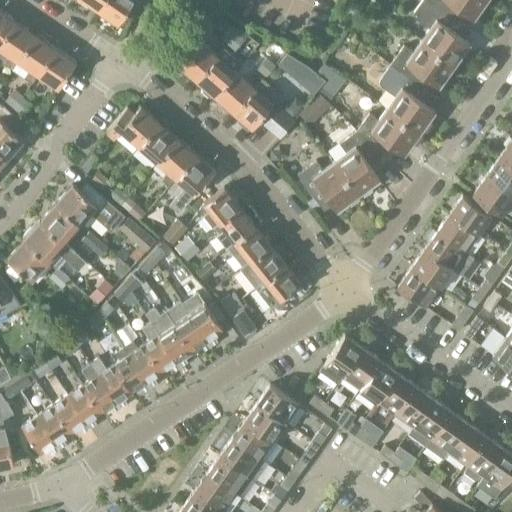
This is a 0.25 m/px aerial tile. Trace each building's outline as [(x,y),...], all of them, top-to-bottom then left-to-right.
[(85,0),(98,9),(103,0),(85,0)] [(133,0),(103,0),(98,9),(118,22),(133,0)] [(466,26),(429,0),(421,0),(413,12),(414,17),(429,28),(421,40),(456,65),(464,54),(462,52),(469,42),(459,35),(466,26)] [(429,0),(466,26),(466,25),(457,19),(463,10),(473,17),(480,7),(483,9),(488,0),(429,0)] [(0,44),(16,20),(0,9),(0,44)] [(12,70),(18,60),(36,34),(16,20),(0,44),(0,47),(9,54),(3,64),(12,70)] [(228,43),(238,32),(230,25),(225,31),(224,31),(220,36),(228,43)] [(246,39),(238,32),(228,43),(236,50),(246,39)] [(38,74),(56,47),(36,34),(18,60),(38,74)] [(177,63),(196,79),(218,55),(199,38),(177,63)] [(403,45),(389,65),(431,93),(422,87),(428,77),(439,84),(445,75),(448,77),(456,65),(421,40),(412,51),(403,45)] [(77,61),(56,47),(38,74),(59,88),(77,61)] [(215,95),(236,71),(225,61),(232,52),(225,47),(218,55),(196,79),(215,95)] [(276,65),(267,57),(257,69),(267,77),(276,65)] [(394,96),(386,107),(421,133),(430,121),(427,119),(434,110),(424,103),(431,93),(389,65),(380,78),(379,80),(379,81),(379,82),(379,83),(380,85),(381,86),(394,96)] [(215,95),(233,111),(254,87),(236,71),(215,95)] [(262,78),(254,87),(233,111),(252,127),(281,95),(262,78)] [(13,106),(22,95),(15,89),(6,99),(13,106)] [(30,102),(22,95),(13,106),(20,113),(30,102)] [(120,130),(139,146),(160,122),(141,105),(134,112),(127,106),(106,131),(113,138),(120,130)] [(272,130),(285,114),(276,106),(263,122),(272,130)] [(413,144),(421,133),(386,107),(378,119),(369,113),(355,131),(384,159),(394,145),(404,152),(410,142),(413,144)] [(294,121),(285,114),(272,130),(280,137),(294,121)] [(0,119),(0,151),(7,158),(23,140),(0,119)] [(178,137),(160,122),(139,146),(157,162),(178,137)] [(346,152),(334,160),(360,195),(371,187),(369,184),(379,177),(372,168),(384,159),(355,131),(339,143),(346,152)] [(169,186),(176,178),(197,153),(178,137),(157,162),(168,171),(161,179),(169,186)] [(511,137),(499,155),(511,163),(511,137)] [(179,212),(194,194),(216,170),(197,153),(176,178),(185,186),(170,204),(179,212)] [(511,163),(499,155),(487,172),(511,190),(511,163)] [(348,204),(360,195),(334,160),(323,169),(316,160),(297,173),(320,205),(330,198),(337,208),(347,201),(348,204)] [(103,188),(109,180),(98,170),(92,179),(103,188)] [(472,193),(501,214),(511,199),(511,190),(487,172),(472,193)] [(73,183),(58,201),(81,222),(89,213),(100,222),(112,232),(126,216),(107,200),(100,208),(96,204),(97,204),(73,183)] [(120,204),(121,203),(127,196),(116,186),(109,195),(120,204)] [(224,186),(205,202),(198,210),(212,227),(214,226),(214,227),(240,206),(224,186)] [(462,194),(449,212),(478,233),(491,215),(462,194)] [(65,240),(81,222),(58,201),(41,219),(65,240)] [(135,203),(129,210),(127,211),(138,220),(146,212),(135,203)] [(255,225),(240,206),(214,227),(219,233),(216,236),(226,248),(235,241),(255,225)] [(449,212),(437,230),(466,251),(478,233),(449,212)] [(118,227),(145,250),(155,239),(128,216),(118,227)] [(41,219),(25,238),(58,267),(65,259),(78,270),(85,261),(63,242),(65,240),(41,219)] [(158,237),(162,232),(165,228),(154,219),(147,227),(158,237)] [(163,234),(173,243),(187,227),(178,219),(163,234)] [(239,269),(270,244),(255,225),(235,241),(240,247),(232,253),(242,265),(239,268),(239,269)] [(437,230),(424,247),(453,268),(462,274),(474,257),(466,251),(437,230)] [(87,231),(80,239),(97,255),(104,247),(87,231)] [(180,253),(193,243),(187,235),(174,246),(180,253)] [(32,279),(47,261),(56,268),(49,277),(61,288),(69,278),(57,268),(58,267),(25,238),(7,258),(21,270),(19,271),(21,273),(23,271),(32,279)] [(199,250),(193,243),(180,253),(186,260),(199,250)] [(239,269),(254,288),(285,263),(270,244),(239,269)] [(158,246),(149,256),(156,263),(165,253),(158,246)] [(424,247),(412,265),(441,286),(453,268),(424,247)] [(504,251),(496,261),(503,266),(511,256),(504,251)] [(156,263),(149,256),(139,266),(147,273),(156,263)] [(203,280),(204,279),(215,269),(209,261),(196,272),(203,280)] [(301,283),(285,263),(254,288),(270,307),(301,283)] [(412,265),(397,286),(426,307),(441,286),(412,265)] [(132,273),(123,283),(130,290),(139,280),(132,273)] [(486,276),(478,286),(485,291),(492,281),(486,276)] [(102,291),(106,294),(113,286),(105,279),(102,282),(102,291)] [(114,293),(114,294),(121,300),(122,298),(127,305),(136,299),(130,290),(123,283),(114,293)] [(26,284),(19,289),(20,291),(26,299),(33,294),(26,284)] [(478,286),(471,297),(478,301),(485,291),(478,286)] [(494,290),(488,298),(495,303),(501,295),(494,290)] [(226,308),(240,299),(234,291),(220,300),(226,308)] [(184,303),(212,345),(218,341),(214,335),(223,328),(199,293),(184,303)] [(488,298),(482,306),(489,311),(495,303),(488,298)] [(166,310),(174,322),(193,349),(201,343),(205,349),(212,345),(184,303),(181,299),(166,310)] [(240,299),(226,308),(231,316),(245,307),(240,299)] [(97,311),(105,317),(114,308),(107,301),(97,311)] [(465,304),(451,324),(459,330),(473,309),(465,304)] [(183,355),(193,349),(174,322),(168,327),(155,307),(145,313),(150,320),(151,320),(181,365),(187,361),(183,355)] [(15,327),(7,311),(0,314),(0,324),(4,333),(15,327)] [(105,317),(97,311),(88,320),(96,327),(105,317)] [(149,339),(143,343),(161,370),(171,363),(175,370),(181,365),(151,320),(150,320),(141,327),(149,339)] [(469,325),(463,333),(470,338),(476,330),(469,325)] [(72,338),(79,345),(89,335),(81,328),(72,338)] [(363,347),(345,334),(344,334),(324,363),(321,361),(316,368),(337,383),(342,376),(363,347)] [(511,340),(505,335),(492,354),(511,367),(511,340)] [(79,345),(72,338),(62,348),(70,355),(79,345)] [(143,343),(137,347),(132,340),(123,346),(128,353),(150,386),(157,382),(153,375),(161,370),(143,343)] [(342,376),(360,388),(380,359),(363,347),(342,376)] [(45,360),(51,369),(63,362),(57,353),(45,360)] [(128,353),(113,363),(131,390),(141,384),(145,390),(150,386),(128,353)] [(123,396),(131,390),(113,363),(106,368),(98,356),(91,361),(121,406),(127,402),(123,396)] [(360,388),(377,401),(398,372),(380,359),(360,388)] [(34,368),(34,369),(40,377),(51,369),(45,360),(34,368)] [(114,411),(121,406),(91,361),(81,368),(89,379),(83,383),(101,410),(110,405),(114,411)] [(0,367),(0,382),(10,377),(4,366),(0,367)] [(377,401),(395,413),(415,384),(398,372),(377,401)] [(27,374),(13,382),(19,390),(32,382),(27,374)] [(19,390),(13,382),(0,390),(6,398),(19,390)] [(83,383),(67,394),(90,427),(97,423),(92,416),(101,410),(83,383)] [(270,383),(258,400),(287,421),(299,403),(270,383)] [(395,413),(413,426),(433,397),(415,384),(395,413)] [(5,398),(0,390),(0,466),(14,464),(8,437),(3,418),(13,412),(5,398)] [(319,408),(324,400),(314,393),(309,401),(319,408)] [(71,431),(80,425),(84,431),(90,427),(67,394),(53,404),(71,431)] [(407,433),(425,445),(451,409),(433,397),(413,426),(407,433)] [(287,421),(258,400),(245,418),(274,438),(287,421)] [(334,407),(324,400),(319,408),(328,415),(334,407)] [(38,414),(60,447),(66,443),(62,437),(71,431),(53,404),(38,414)] [(425,445),(442,458),(443,457),(468,421),(451,409),(425,445)] [(353,433),(358,426),(349,419),(351,416),(344,411),(337,421),(344,426),(353,433)] [(38,414),(22,424),(40,452),(50,445),(54,451),(60,447),(38,414)] [(281,443),(274,438),(245,418),(233,435),(262,456),(268,461),(281,443)] [(461,469),(465,463),(486,434),(468,421),(443,457),(461,469)] [(368,432),(358,426),(353,433),(372,446),(381,433),(372,427),(368,432)] [(312,439),(319,445),(326,435),(318,430),(312,439)] [(483,475),(504,447),(486,434),(465,463),(468,465),(465,472),(475,479),(480,474),(483,475)] [(267,462),(261,457),(262,456),(233,435),(220,453),(256,478),(267,462)] [(319,445),(312,439),(305,449),(312,455),(319,445)] [(379,451),(389,458),(394,451),(384,444),(379,451)] [(477,483),(495,496),(511,472),(511,452),(504,447),(483,475),(477,483)] [(396,448),(394,451),(389,458),(399,465),(404,458),(397,453),(399,450),(396,448)] [(256,478),(220,453),(208,471),(237,491),(243,496),(256,478)] [(293,466),(286,475),(293,481),(300,471),(293,466)] [(424,483),(429,476),(419,469),(415,476),(424,483)] [(208,471),(195,488),(224,509),(237,491),(208,471)] [(293,481),(286,475),(279,485),(286,490),(293,481)] [(439,483),(429,476),(424,483),(434,490),(439,483)] [(221,511),(224,509),(195,488),(182,507),(189,511),(221,511)] [(442,511),(432,502),(420,490),(414,496),(426,508),(422,511),(418,511),(416,509),(415,509),(414,508),(412,508),(410,509),(409,510),(408,511),(407,511),(442,511)] [(459,508),(465,501),(455,494),(450,501),(459,508)] [(267,500),(260,510),(262,511),(271,511),(276,506),(267,500)] [(471,511),(474,508),(465,501),(459,508),(464,511),(471,511)]
